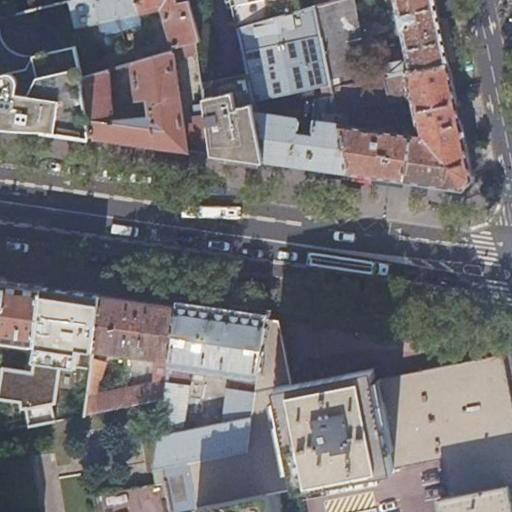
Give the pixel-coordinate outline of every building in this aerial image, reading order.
[(77,0),(72,1),(70,2),(76,29),(120,18),(138,14),(159,9),(170,49),(193,42),(198,41),(186,1),(176,4),(174,0),(77,0)] [(72,0),(72,1),(77,0),(231,0),(234,10),(238,29),(303,9),(301,0),(72,0)] [(335,0),(313,7),(330,88),(368,80),(351,0),(335,0)] [(434,0),(392,0),(406,61),(382,66),(384,77),(448,65),(443,43),(434,0)] [(303,9),(238,29),(247,76),(264,163),(292,167),(319,171),(347,175),(337,124),(335,114),(330,88),(313,7),(303,9)] [(138,14),(120,18),(123,31),(141,27),(138,14)] [(0,128),(13,130),(43,130),(49,131),(55,132),(92,137),(82,78),(75,48),(35,56),(24,56),(19,55),(10,50),(2,42),(0,37),(0,128)] [(193,42),(170,49),(169,49),(169,53),(130,64),(135,100),(146,98),(147,109),(137,110),(133,113),(134,119),(112,121),(106,71),(82,78),(92,137),(152,146),(210,155),(204,115),(181,119),(171,56),(176,55),(178,59),(195,54),(193,42)] [(368,80),(330,88),(335,114),(411,99),(417,129),(422,128),(422,136),(337,124),(347,175),(368,178),(410,184),(462,191),(472,181),(460,123),(448,65),(384,77),(368,80)] [(264,163),(247,76),(214,82),(211,84),(210,86),(210,87),(210,89),(201,91),(204,115),(210,155),(264,163)] [(0,340),(31,345),(41,287),(3,281),(0,281),(0,340)] [(27,372),(30,426),(83,415),(83,414),(90,360),(92,351),(99,295),(61,290),(41,287),(31,345),(27,372)] [(90,360),(83,414),(163,398),(165,382),(167,365),(176,306),(151,303),(138,301),(119,298),(99,295),(92,351),(153,359),(152,383),(95,394),(103,364),(90,360)] [(176,306),(167,365),(255,378),(263,319),(238,315),(223,313),(201,310),(176,306)] [(511,511),(511,407),(507,380),(502,355),(415,371),(375,379),(373,367),(356,371),(325,377),(290,384),(284,353),(277,321),(270,320),(263,319),(255,378),(254,386),(244,450),(187,461),(196,508),(196,511),(265,511),(262,497),(394,470),(393,468),(442,458),(449,495),(441,497),(444,511),(511,511)] [(30,426),(27,372),(0,377),(0,429),(10,427),(30,426)] [(185,385),(165,382),(163,398),(153,468),(187,461),(244,450),(254,386),(228,383),(222,423),(179,431),(185,385)] [(187,461),(153,468),(157,488),(161,511),(173,511),(196,508),(187,461)]
